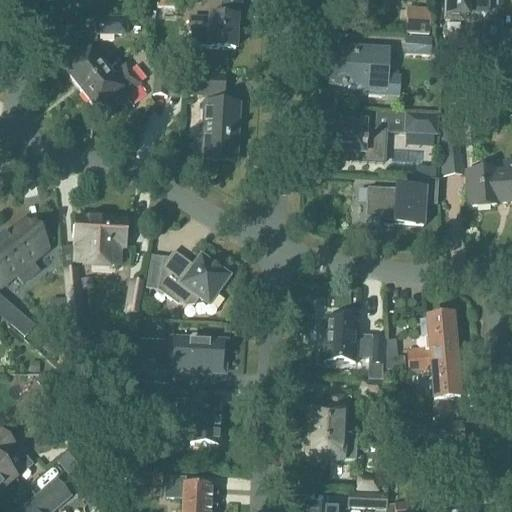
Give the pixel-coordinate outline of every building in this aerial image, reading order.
[(178,11),(178,0),(155,0),(155,10),(178,11)] [(448,0),(449,1),(447,1),(447,19),(466,20),(467,3),(486,3),(486,0),(448,0)] [(206,51),(234,53),(235,24),(238,24),(239,6),(221,5),(221,20),(209,19),(209,22),(190,21),(189,35),(188,50),(206,51)] [(406,36),(427,37),(428,12),(415,11),(414,24),(406,23),(406,36)] [(97,20),(98,39),(130,38),(129,20),(97,20)] [(511,38),(501,38),(499,74),(511,74),(511,38)] [(430,42),(406,41),(405,57),(429,58),(430,42)] [(59,70),(79,95),(108,72),(104,66),(110,61),(96,43),(86,52),(84,50),(59,70)] [(496,48),(483,46),(481,70),(495,71),(496,48)] [(333,52),(332,89),(359,90),(359,99),(398,101),(399,79),(386,78),(387,55),(333,52)] [(108,72),(79,95),(99,120),(103,118),(104,119),(105,120),(106,120),(107,121),(109,120),(110,120),(111,120),(112,119),(113,118),(114,116),(114,115),(114,114),(114,112),(113,111),(112,110),(140,89),(125,69),(114,78),(108,72)] [(169,77),(154,76),(151,99),(165,101),(169,77)] [(223,81),(189,78),(187,99),(221,101),(223,81)] [(233,165),(237,109),(203,107),(199,162),(233,165)] [(436,119),(406,118),(405,136),(434,137),(436,119)] [(444,161),(458,160),(455,121),(441,122),(444,159),(444,161)] [(322,124),(321,155),(350,157),(350,165),(382,167),(384,136),(364,135),(364,127),(322,124)] [(494,174),(465,176),(468,210),(497,208),(497,207),(511,205),(511,165),(507,166),(508,174),(494,175),(494,174)] [(410,230),(421,231),(423,209),(435,210),(437,184),(410,183),(409,194),(366,192),(364,220),(410,229),(410,230)] [(128,226),(123,226),(96,225),(96,222),(81,221),(81,224),(75,223),(73,249),(75,249),(74,267),(121,270),(122,255),(126,255),(128,226)] [(0,289),(14,279),(15,278),(22,287),(37,275),(30,266),(31,265),(46,253),(44,251),(54,244),(42,230),(33,238),(23,225),(5,239),(3,237),(0,239),(0,289)] [(208,307),(227,280),(200,260),(193,270),(172,255),(167,262),(162,261),(156,294),(171,304),(172,302),(185,310),(193,309),(199,301),(208,307)] [(74,274),(61,275),(65,324),(78,323),(74,274)] [(123,317),(139,319),(144,286),(129,283),(123,317)] [(425,322),(428,351),(409,353),(410,365),(454,360),(451,320),(425,322)] [(356,325),(325,324),(322,365),(354,367),(354,361),(370,362),(370,368),(382,368),(383,343),(371,342),(370,350),(355,349),(356,325)] [(190,344),(170,343),(169,373),(223,376),(224,345),(207,344),(207,342),(205,340),(192,340),(190,342),(190,344)] [(458,402),(454,360),(410,365),(411,377),(430,375),(433,404),(458,402)] [(130,385),(164,387),(165,372),(131,371),(130,385)] [(382,388),(362,386),(361,399),(381,400),(382,388)] [(140,402),(149,402),(172,403),(173,391),(141,390),(140,402)] [(176,428),(189,429),(188,448),(218,449),(220,404),(190,403),(190,404),(177,403),(176,428)] [(309,408),(308,437),(350,440),(351,429),(343,429),(344,404),(327,403),(326,409),(323,409),(322,408),(321,407),(319,407),(318,407),(316,407),(315,407),(314,407),(312,408),(309,408)] [(422,422),(398,424),(399,441),(423,439),(422,422)] [(426,471),(442,469),(444,483),(465,482),(461,429),(423,433),(426,471)] [(0,494),(15,482),(31,468),(0,431),(0,494)] [(357,440),(350,440),(308,437),(306,466),(309,467),(310,468),(311,469),(313,469),(314,469),(316,469),(317,469),(319,468),(320,467),(323,467),(323,464),(340,465),(341,463),(356,464),(357,440)] [(84,443),(57,465),(77,489),(89,479),(83,472),(89,467),(84,443)] [(124,475),(123,488),(170,490),(170,477),(124,475)] [(377,483),(357,482),(356,495),(376,496),(377,483)] [(22,511),(53,511),(68,500),(55,485),(22,511)] [(210,511),(210,507),(216,507),(216,495),(211,495),(211,490),(180,488),(179,511),(210,511)] [(384,511),(385,500),(348,498),(347,511),(376,511),(384,511)]
